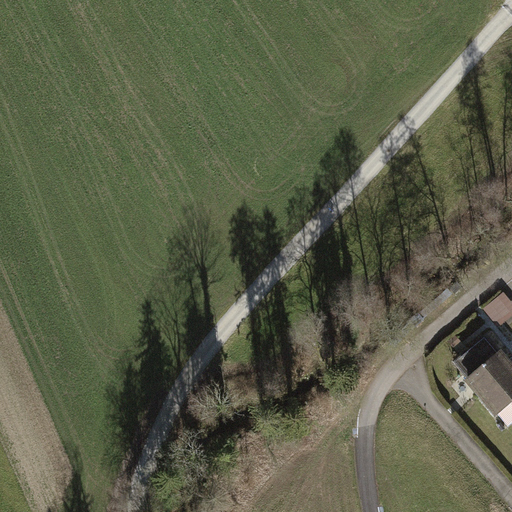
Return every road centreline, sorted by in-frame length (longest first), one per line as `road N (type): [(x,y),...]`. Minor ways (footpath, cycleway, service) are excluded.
road 1 (track): [(135,511),(146,468),(220,336),(511,12)]
road 2 (track): [(406,379),(369,417),(370,511)]
